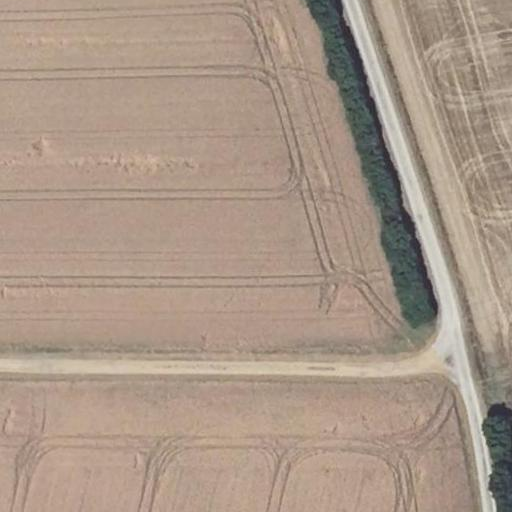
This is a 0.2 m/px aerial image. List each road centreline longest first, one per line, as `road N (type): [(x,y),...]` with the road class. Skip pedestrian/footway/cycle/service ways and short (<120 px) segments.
road 1 (track): [(483,511),(455,350),(347,0)]
road 2 (track): [(455,350),(0,350)]
